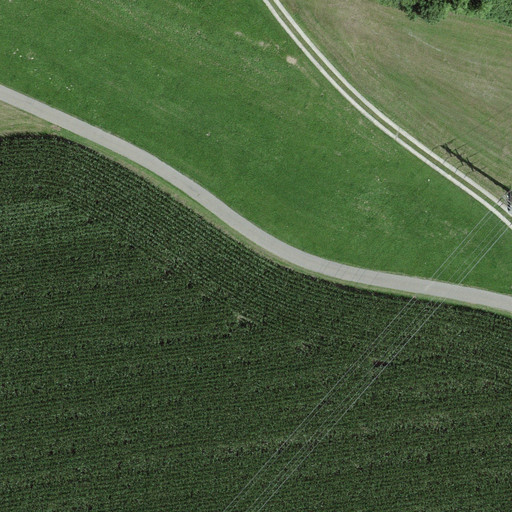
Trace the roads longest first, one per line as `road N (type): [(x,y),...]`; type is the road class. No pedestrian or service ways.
road 1 (residential): [(511,304),(315,263),(127,149),(0,92)]
road 2 (track): [(511,218),(378,118),(270,0)]
